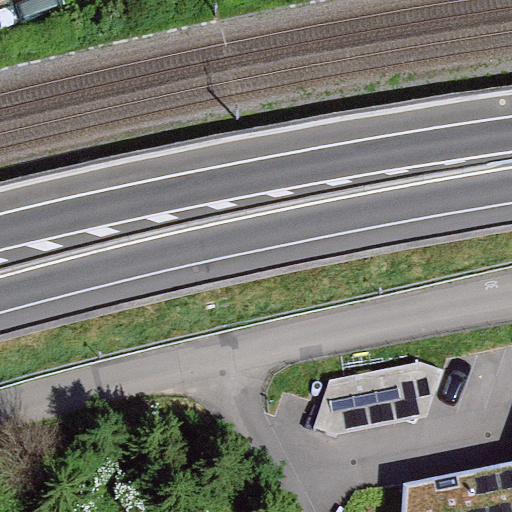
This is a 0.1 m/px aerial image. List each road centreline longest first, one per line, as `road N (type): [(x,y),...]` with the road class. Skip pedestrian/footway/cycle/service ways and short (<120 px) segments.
road 1 (residential): [(0,413),(511,290)]
road 2 (motorway): [(0,294),(225,238),(511,186)]
road 3 (motorway): [(511,134),(218,184),(0,233)]
